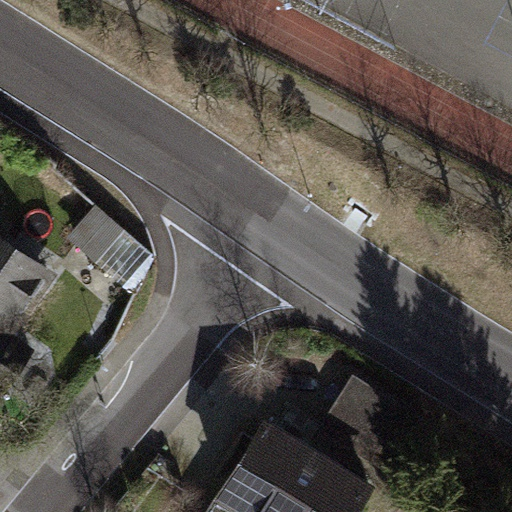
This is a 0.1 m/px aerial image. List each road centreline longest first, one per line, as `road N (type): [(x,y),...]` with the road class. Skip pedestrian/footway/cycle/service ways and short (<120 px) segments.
road 1 (residential): [(41,506),(267,222)]
road 2 (tertiary): [(267,222),(0,48)]
road 3 (tertiary): [(511,374),(267,222)]
